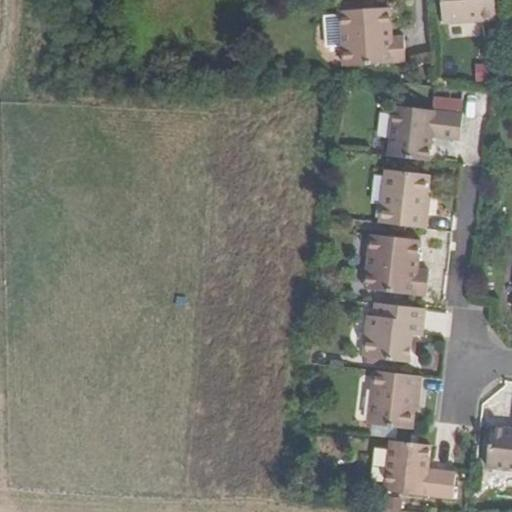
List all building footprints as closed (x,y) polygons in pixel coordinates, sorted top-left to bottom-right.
[(443,0),(445,24),(498,21),(496,0),(443,0)] [(392,9),(343,12),(347,70),(410,65),(408,38),(394,39),(392,9)] [(401,106),(394,159),(433,163),(436,137),(464,140),(466,113),(401,106)] [(389,176),(383,227),(428,232),(430,216),(426,216),(430,181),(421,180),(404,178),(389,176)] [(423,243),(377,238),(371,294),(427,300),(429,274),(420,273),(423,243)] [(423,339),(426,311),(376,306),(374,320),(367,320),(362,360),(408,364),(412,338),(423,339)] [(424,381),(375,376),(370,428),(413,433),(417,401),(422,401),(424,381)] [(511,436),(498,436),(493,477),(511,479),(511,436)] [(430,448),(393,444),(388,496),(454,504),(457,479),(433,476),(435,451),(430,451),(430,448)]
